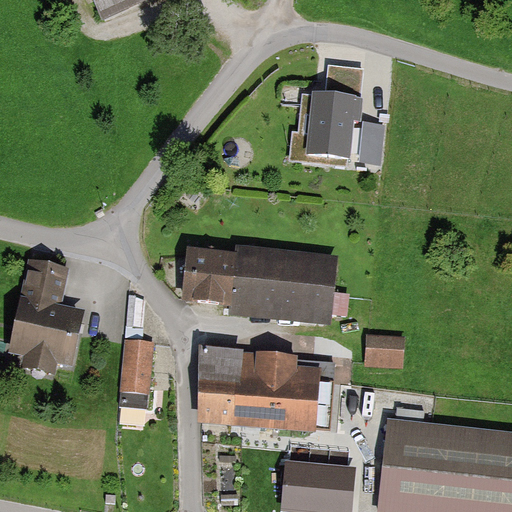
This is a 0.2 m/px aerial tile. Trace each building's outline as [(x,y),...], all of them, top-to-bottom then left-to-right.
[(94,0),(105,24),(157,0),(94,0)] [(359,121),(364,70),(330,67),(327,97),(302,95),(298,132),(292,132),(289,162),(348,168),(353,120),(359,121)] [(366,119),(361,160),(386,163),(392,122),(366,119)] [(333,294),(338,253),(236,241),(234,254),(190,249),(183,301),(231,307),(230,316),(327,327),(328,315),(344,317),(347,296),(333,294)] [(61,307),(69,274),(33,266),(9,360),(21,363),(18,373),(50,381),(54,366),(75,371),(89,314),(61,307)] [(408,343),(370,340),(367,370),(406,374),(408,343)] [(122,405),(149,407),(154,346),(127,344),(122,405)] [(322,433),(327,370),(302,368),(303,357),(210,349),(204,424),(322,433)] [(511,511),(511,432),(389,419),(378,511),(511,511)] [(352,511),(357,469),(286,463),(281,511),(352,511)]
